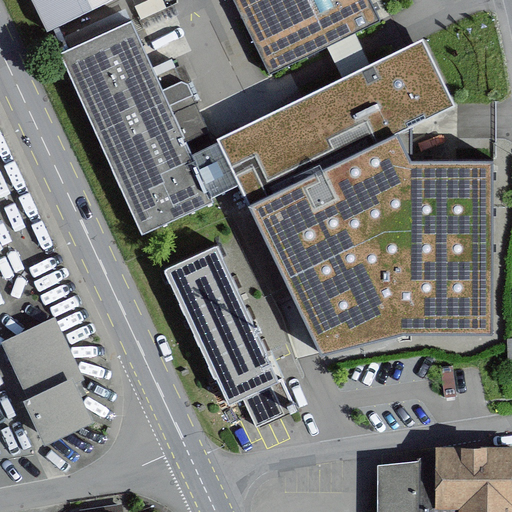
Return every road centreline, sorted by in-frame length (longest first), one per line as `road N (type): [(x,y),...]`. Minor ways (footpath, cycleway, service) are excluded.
road 1 (primary): [(0,56),(185,445)]
road 2 (residential): [(185,445),(105,479),(0,502)]
